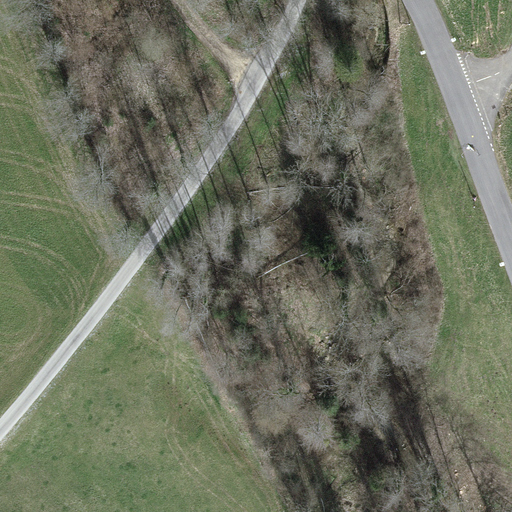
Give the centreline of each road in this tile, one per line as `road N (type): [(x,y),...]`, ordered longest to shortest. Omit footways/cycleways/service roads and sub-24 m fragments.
road 1 (unclassified): [(0,437),(166,216),(299,0)]
road 2 (secondary): [(454,88),(511,241)]
